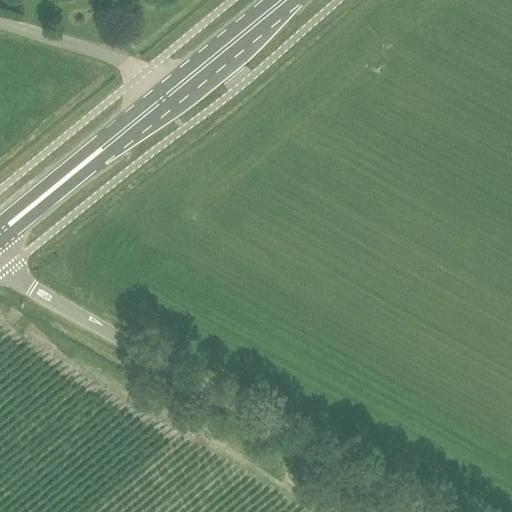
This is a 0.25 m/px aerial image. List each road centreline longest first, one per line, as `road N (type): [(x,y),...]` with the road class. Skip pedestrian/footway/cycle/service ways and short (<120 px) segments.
road 1 (unclassified): [(425,511),(0,268)]
road 2 (primary): [(0,232),(283,0)]
